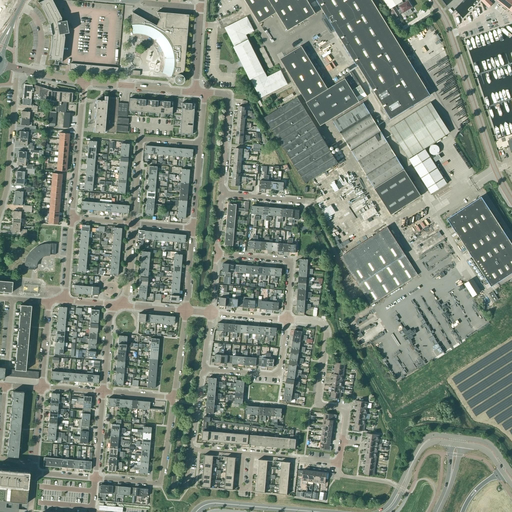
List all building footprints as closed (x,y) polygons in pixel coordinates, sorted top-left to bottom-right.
[(61,18),(51,0),(43,0),(39,3),(38,2),(37,2),(39,3),(40,5),(41,7),(42,8),(43,10),(44,12),(45,13),(46,15),(47,17),(48,19),(48,21),(49,23),(50,24),(48,25),(50,35),(51,35),(52,37),(52,39),(52,41),(51,43),(51,45),(51,47),(51,49),(50,51),(50,53),(50,55),(49,56),(48,58),(48,60),(49,59),(55,60),(54,65),(58,65),(58,64),(58,60),(62,61),(64,37),(64,34),(67,33),(67,30),(68,30),(67,23),(66,23),(65,21),(62,21),(61,18)] [(244,0),(259,23),(261,22),(276,12),(287,31),(316,14),(307,0),(314,0),(367,84),(390,121),(429,97),(380,18),(369,0),(244,0)] [(401,0),(390,0),(386,3),(390,9),(402,2),(403,1),(401,0)] [(511,0),(503,0),(501,3),(511,11),(511,0)] [(402,2),(390,9),(395,18),(400,15),(400,14),(403,12),(403,13),(412,7),(408,1),(403,4),(402,2)] [(478,15),(485,7),(481,3),(473,11),(478,15)] [(131,25),(130,25),(132,25),(133,33),(136,33),(139,33),(142,33),(145,34),(146,34),(147,35),(148,35),(149,36),(150,36),(152,37),(153,38),(154,39),(155,39),(157,40),(156,41),(157,41),(158,43),(159,44),(160,45),(161,46),(162,47),(162,49),(163,50),(164,52),(164,54),(165,56),(165,57),(166,57),(166,59),(165,59),(165,61),(165,63),(165,64),(165,66),(164,69),(164,71),(163,72),(163,73),(171,76),(171,77),(171,76),(174,78),(174,79),(174,80),(174,81),(174,82),(175,83),(175,84),(176,84),(177,84),(178,85),(179,85),(180,85),(180,84),(181,84),(182,84),(182,83),(183,83),(183,82),(184,81),(184,80),(184,79),(184,78),(184,77),(183,77),(183,76),(182,76),(182,75),(181,75),(183,71),(184,71),(188,15),(157,12),(160,19),(157,24),(156,22),(152,24),(132,12),(131,25)] [(267,77),(246,35),(254,31),(247,17),(225,28),(234,47),(240,61),(239,61),(242,67),(243,66),(250,80),(251,79),(260,98),(287,84),(280,71),(267,77)] [(327,91),(304,52),(294,58),(293,55),(282,62),(308,103),(306,104),(320,125),(367,96),(352,71),(344,76),(352,88),(350,89),(344,80),(327,91)] [(117,74),(118,68),(70,64),(70,65),(69,70),(117,74)] [(33,94),(34,86),(32,85),(29,85),(29,84),(28,83),(27,83),(26,83),(25,83),(24,83),(23,84),(22,84),(22,85),(22,86),(22,87),(22,88),(22,89),(23,90),(23,92),(23,93),(23,94),(23,98),(31,99),(33,100),(33,94)] [(48,101),(49,92),(49,90),(44,90),(44,89),(40,88),(38,100),(48,101)] [(54,101),(56,101),(66,102),(72,103),(73,93),(58,91),(58,90),(55,90),(55,91),(54,101)] [(97,100),(94,132),(103,133),(104,133),(107,133),(107,131),(104,131),(107,101),(107,96),(104,96),(103,96),(102,95),(100,96),(101,98),(99,100),(97,100)] [(320,179),(317,175),(338,163),(297,97),(264,117),(305,183),(315,177),(317,181),(320,179)] [(31,103),(31,99),(23,98),(22,105),(31,106),(31,109),(37,109),(37,106),(33,106),(33,103),(31,103)] [(65,113),(66,102),(56,101),(55,112),(56,112),(64,113),(65,113)] [(391,215),(421,196),(381,132),(363,103),(333,121),(391,215)] [(409,158),(450,132),(431,103),(390,129),(409,158)] [(247,107),(247,104),(242,104),(242,107),(239,106),(238,113),(245,113),(252,114),(252,112),(245,111),(246,107),(247,107)] [(37,113),(37,109),(31,109),(31,112),(22,111),(21,118),(29,119),(30,115),(32,115),(32,112),(37,113)] [(29,123),(29,119),(21,118),(20,125),(30,126),(29,129),(35,129),(36,126),(31,126),(31,123),(29,123)] [(35,133),(35,129),(29,129),(29,132),(20,131),(19,138),(28,139),(28,135),(32,135),(32,132),(35,133)] [(27,142),(28,139),(19,138),(19,145),(28,146),(28,149),(34,149),(34,146),(29,146),(29,143),(27,142)] [(33,152),(34,149),(28,149),(27,152),(18,151),(18,158),(26,159),(26,155),(29,155),(29,154),(31,154),(31,152),(33,152)] [(431,194),(447,184),(425,149),(409,159),(431,194)] [(32,169),(32,166),(32,165),(28,165),(28,163),(26,162),(26,159),(18,158),(17,165),(26,166),(26,169),(32,169)] [(152,172),(158,173),(158,170),(157,170),(157,166),(149,166),(148,174),(152,174),(152,172)] [(34,174),(34,169),(32,169),(26,169),(26,172),(16,171),(16,178),(24,179),(24,175),(27,175),(27,174),(34,174)] [(185,177),(189,178),(189,170),(181,169),(181,172),(180,172),(179,175),(185,175),(185,177)] [(157,178),(158,173),(152,172),(152,174),(148,174),(148,180),(156,180),(156,177),(157,178)] [(188,184),(189,178),(185,177),(185,175),(179,175),(179,180),(180,180),(180,183),(188,184)] [(93,180),(93,177),(85,176),(85,182),(89,182),(89,184),(94,185),(94,180),(93,180)] [(24,182),(24,179),(16,178),(15,185),(24,186),(24,189),(30,189),(30,186),(26,186),(26,183),(24,182)] [(94,188),(94,185),(89,184),(89,182),(85,182),(84,190),(92,191),(93,188),(94,188)] [(30,192),(30,189),(24,189),(24,192),(15,191),(14,198),(22,199),(23,195),(25,195),(25,192),(30,192)] [(491,287),(511,273),(511,243),(481,197),(447,219),(491,287)] [(22,202),(22,199),(14,198),(13,205),(23,206),(22,209),(32,209),(32,206),(24,206),(24,203),(22,202)] [(32,213),(32,209),(22,209),(22,212),(13,211),(12,218),(21,219),(21,215),(23,215),(24,212),(32,213)] [(20,229),(20,225),(12,225),(11,232),(20,232),(20,236),(26,237),(27,230),(20,229)] [(371,305),(418,275),(387,227),(341,257),(371,305)] [(55,255),(56,244),(50,243),(50,244),(48,244),(47,244),(46,244),(44,245),(43,245),(42,245),(40,246),(38,247),(37,247),(36,248),(35,248),(34,249),(33,250),(31,251),(30,252),(30,253),(29,254),(28,255),(28,256),(27,257),(27,258),(26,259),(26,261),(25,262),(25,264),(25,266),(24,266),(24,269),(35,270),(35,266),(34,266),(34,265),(35,264),(35,263),(35,262),(36,261),(36,260),(37,259),(38,259),(38,258),(39,257),(40,257),(40,256),(41,256),(42,255),(43,255),(44,254),(45,254),(46,254),(48,254),(49,254),(55,255)] [(299,265),(308,265),(308,260),(309,260),(309,257),(305,257),(305,259),(300,259),(299,265)] [(481,294),(474,279),(465,283),(472,298),(481,294)] [(12,293),(13,282),(0,280),(0,291),(2,292),(5,293),(5,292),(12,293)] [(494,302),(498,300),(493,292),(489,295),(494,302)] [(232,298),(231,306),(237,307),(238,305),(240,306),(241,298),(241,297),(236,297),(236,295),(233,294),(232,299),(232,298)] [(241,298),(240,306),(243,306),(243,307),(249,308),(250,297),(244,297),(243,298),(241,298)] [(19,321),(30,322),(31,306),(20,305),(20,312),(19,311),(19,315),(19,321)] [(310,307),(297,306),(296,312),(304,313),(304,310),(307,310),(307,309),(310,309),(314,309),(313,316),(317,316),(317,310),(318,310),(318,308),(310,307)] [(28,338),(30,322),(19,321),(18,328),(17,331),(18,331),(17,337),(28,338)] [(293,336),(307,338),(307,336),(301,335),(302,331),(294,330),(293,336)] [(119,335),(118,344),(122,344),(122,342),(128,342),(128,339),(126,339),(127,336),(119,335)] [(448,348),(458,344),(455,336),(445,341),(448,348)] [(27,354),(28,338),(17,337),(17,344),(16,344),(16,347),(17,347),(16,354),(27,354)] [(154,347),(158,347),(159,339),(151,338),(151,341),(149,341),(149,344),(154,345),(154,347)] [(118,344),(118,349),(126,350),(126,347),(127,347),(132,348),(132,346),(132,343),(128,342),(122,342),(122,344),(118,344)] [(158,353),(158,347),(154,347),(154,345),(149,344),(149,349),(150,349),(150,352),(158,353)] [(26,371),(27,354),(16,354),(15,360),(15,363),(15,370),(26,371)] [(298,357),(298,355),(290,354),(289,359),(297,361),(299,361),(303,362),(303,361),(309,362),(309,360),(308,360),(308,359),(303,358),(303,359),(300,359),(300,357),(298,357)] [(26,371),(15,370),(5,369),(4,376),(5,376),(38,379),(38,372),(26,371)] [(294,381),(295,378),(287,377),(286,383),(294,384),(296,384),(299,385),(305,386),(306,382),(300,381),(300,382),(294,381)] [(11,408),(22,408),(24,392),(13,391),(12,398),(11,401),(12,401),(11,408)] [(340,398),(341,392),(331,391),(331,394),(329,394),(328,399),(337,400),(337,398),(340,398)] [(21,425),(22,408),(11,408),(11,414),(10,414),(10,417),(10,424),(21,425)] [(19,441),(21,425),(10,424),(9,430),(8,433),(9,433),(8,440),(19,441)] [(364,431),(364,425),(355,424),(355,427),(353,426),(352,431),(360,432),(361,430),(364,431)] [(288,435),(287,448),(289,449),(289,448),(295,448),(296,436),(293,436),(294,430),(291,429),(290,435),(288,435)] [(18,457),(19,441),(8,440),(8,446),(7,446),(7,449),(8,449),(7,456),(18,457)] [(329,446),(330,443),(320,442),(320,448),(323,448),(322,450),(331,451),(331,447),(329,446)] [(204,463),(212,464),(213,456),(214,456),(204,455),(205,455),(204,463)] [(226,465),(235,466),(236,458),(226,457),(227,457),(226,465)] [(258,468),(267,469),(267,461),(268,461),(268,460),(258,460),(259,460),(258,468)] [(281,470),(289,471),(290,463),(290,462),(281,462),(281,470)] [(212,472),(212,464),(204,463),(203,471),(212,472)] [(234,474),(235,466),(226,465),(226,473),(234,474)] [(27,503),(30,471),(0,467),(0,511),(26,511),(26,510),(18,509),(18,503),(27,503)] [(266,477),(267,469),(258,468),(257,476),(266,477)] [(288,479),(289,471),(281,470),(280,478),(288,479)] [(211,480),(212,472),(203,471),(203,479),(211,480)] [(233,482),(234,474),(226,473),(225,481),(233,482)] [(265,485),(266,477),(257,476),(257,484),(265,485)] [(288,487),(288,479),(280,478),(279,486),(288,487)] [(210,488),(211,480),(203,479),(202,487),(201,487),(211,488),(210,488)] [(233,490),(233,482),(225,481),(224,489),(233,490)] [(265,492),(265,485),(257,484),(256,492),(255,492),(265,493),(265,492)] [(115,494),(115,486),(113,486),(107,485),(106,493),(112,494),(115,494)] [(123,495),(124,487),(118,486),(115,486),(115,494),(117,494),(123,495)] [(287,494),(288,487),(279,486),(278,494),(288,495),(288,494),(287,494)] [(132,495),(133,488),(130,488),(130,487),(124,487),(123,495),(129,495),(132,495)] [(141,496),(142,488),(135,488),(133,488),(132,495),(135,496),(141,496)]
